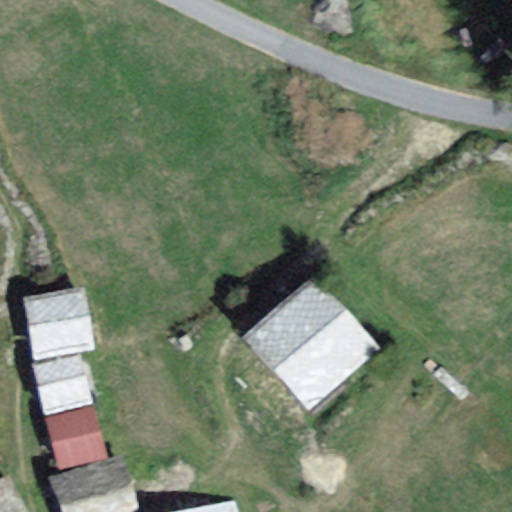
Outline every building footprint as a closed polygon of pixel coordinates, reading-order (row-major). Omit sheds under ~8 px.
[(81,285),(21,299),(35,361),(95,347),(81,285)] [(307,429),(378,364),(310,290),(239,354),(307,429)] [(44,414),(92,403),(80,355),(33,366),(44,414)] [(93,406),(43,419),(57,472),(107,459),(93,406)] [(45,511),(117,511),(109,482),(42,500),(45,511)] [(240,511),(236,501),(206,511),(240,511)]
